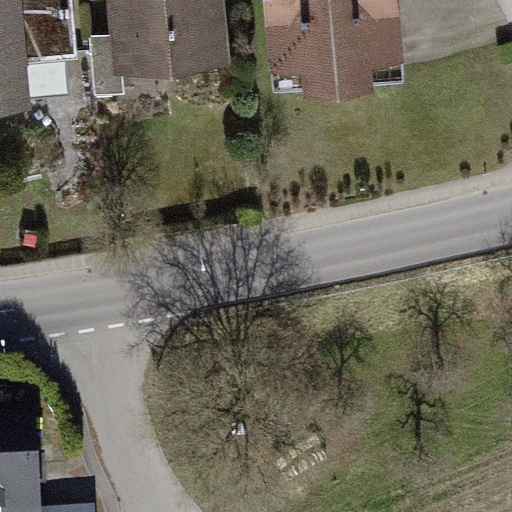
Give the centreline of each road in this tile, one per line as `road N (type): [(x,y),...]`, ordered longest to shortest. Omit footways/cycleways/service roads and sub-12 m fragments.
road 1 (secondary): [(73,305),(511,214)]
road 2 (residential): [(73,305),(170,511)]
